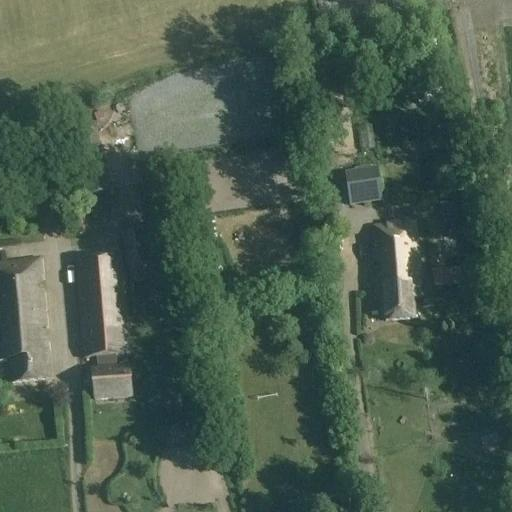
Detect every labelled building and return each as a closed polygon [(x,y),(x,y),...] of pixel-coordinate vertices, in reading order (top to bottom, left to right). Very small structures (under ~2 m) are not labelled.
[(415,90),(418,108),(443,103),(440,86),(415,90)] [(108,195),(98,134),(68,139),(78,200),(108,195)] [(344,174),(349,209),(383,204),(378,169),(344,174)] [(415,321),(414,312),(413,302),(422,301),(416,227),(374,231),(375,246),(372,246),(374,266),(382,265),(383,278),(373,279),(376,305),(384,304),(386,324),(415,321)] [(128,272),(130,285),(152,282),(149,269),(165,267),(160,234),(122,239),(127,272),(128,272)] [(116,372),(116,359),(129,358),(123,262),(77,264),(83,361),(96,360),(97,372),(93,372),(95,402),(131,400),(130,371),(116,372)] [(10,386),(52,382),(50,358),(47,358),(46,344),(41,344),(40,332),(45,332),(41,292),(38,293),(37,283),(40,283),(38,263),(0,266),(0,363),(8,363),(10,386)] [(429,294),(469,291),(468,274),(427,277),(429,294)]
